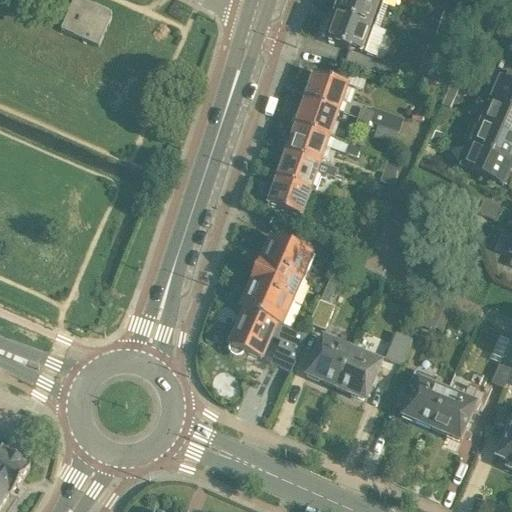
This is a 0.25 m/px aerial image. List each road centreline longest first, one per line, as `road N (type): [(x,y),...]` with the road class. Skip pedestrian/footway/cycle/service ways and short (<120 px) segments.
road 1 (tertiary): [(247,15),(131,362)]
road 2 (tertiary): [(152,371),(263,23)]
road 3 (residential): [(511,326),(380,265),(422,134)]
road 4 (tertiary): [(356,511),(166,428)]
